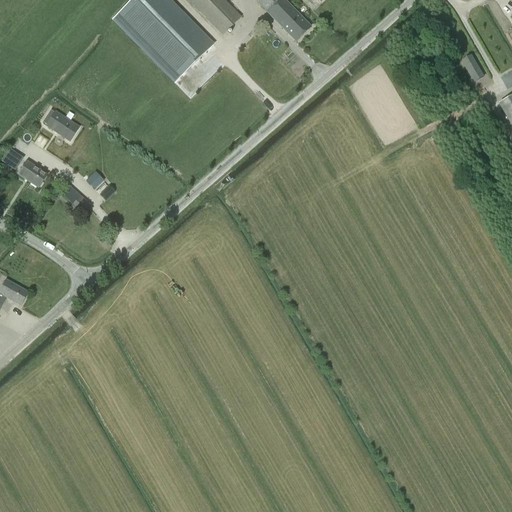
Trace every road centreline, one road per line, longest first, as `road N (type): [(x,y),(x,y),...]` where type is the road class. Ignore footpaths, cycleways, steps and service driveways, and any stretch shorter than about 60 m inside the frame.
road 1 (tertiary): [(89,283),(412,0)]
road 2 (tertiary): [(0,364),(89,283)]
